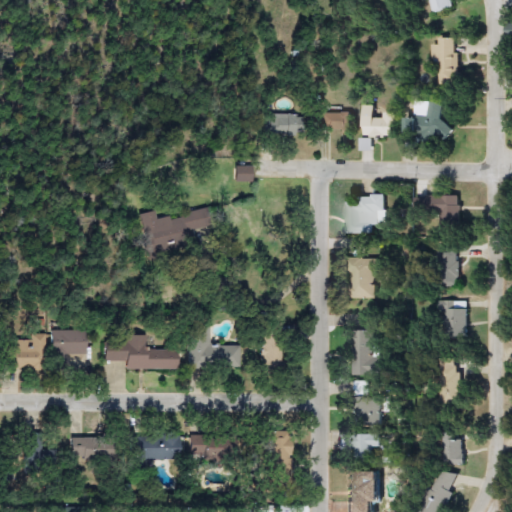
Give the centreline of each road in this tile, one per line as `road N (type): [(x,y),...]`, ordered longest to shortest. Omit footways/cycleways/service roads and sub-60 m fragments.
road 1 (residential): [(469,511),(493,434),(500,0)]
road 2 (residential): [(324,511),(319,161)]
road 3 (residential): [(0,395),(325,394)]
road 4 (residential): [(286,159),(511,159)]
